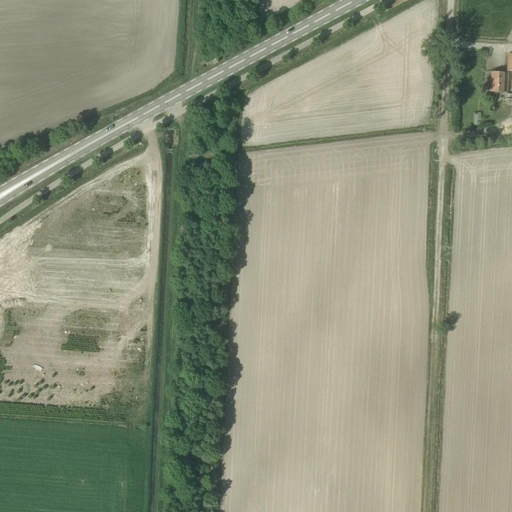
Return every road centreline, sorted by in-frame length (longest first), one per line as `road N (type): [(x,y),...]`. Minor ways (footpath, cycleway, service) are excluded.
road 1 (secondary): [(0,199),(357,0)]
road 2 (track): [(158,511),(176,115)]
